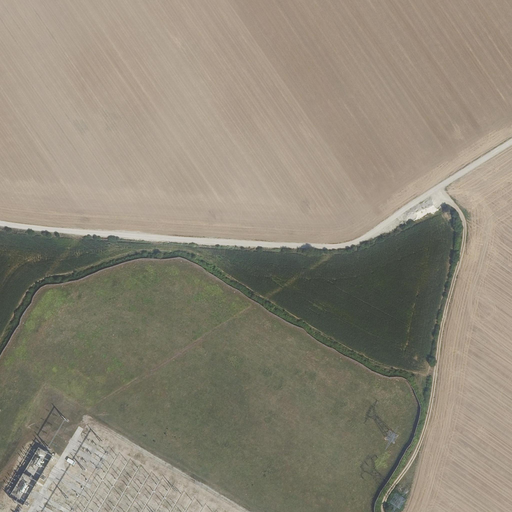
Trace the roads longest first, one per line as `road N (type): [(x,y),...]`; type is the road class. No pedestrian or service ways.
road 1 (track): [(0,224),(348,246),(511,142)]
road 2 (track): [(432,192),(464,221),(463,257),(431,420),(386,511)]
